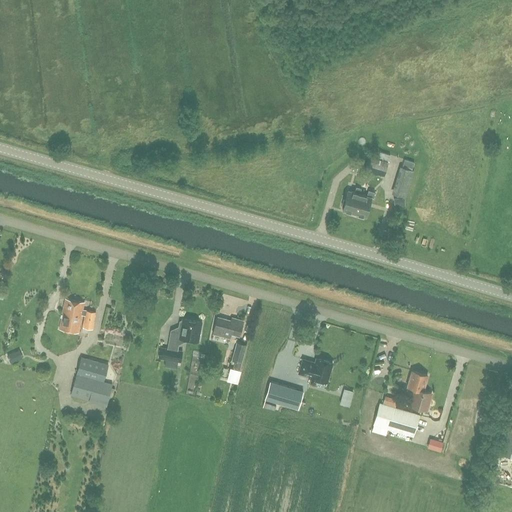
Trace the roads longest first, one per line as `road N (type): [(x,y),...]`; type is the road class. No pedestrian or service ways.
road 1 (tertiary): [(511,296),(0,147)]
road 2 (unclassified): [(511,366),(0,219)]
